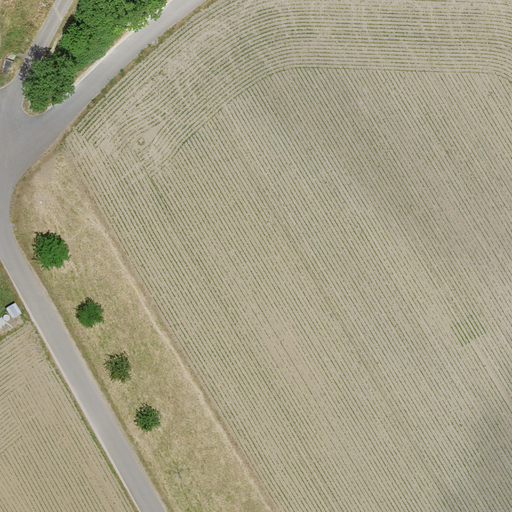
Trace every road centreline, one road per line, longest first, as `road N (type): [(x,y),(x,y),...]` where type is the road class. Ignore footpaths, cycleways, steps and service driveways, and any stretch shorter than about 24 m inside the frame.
road 1 (motorway): [(511,134),(327,511)]
road 2 (track): [(154,511),(0,222)]
road 3 (motorway): [(390,511),(511,257)]
road 4 (track): [(189,0),(109,66),(63,117),(0,160)]
road 5 (track): [(0,160),(9,108),(67,0)]
